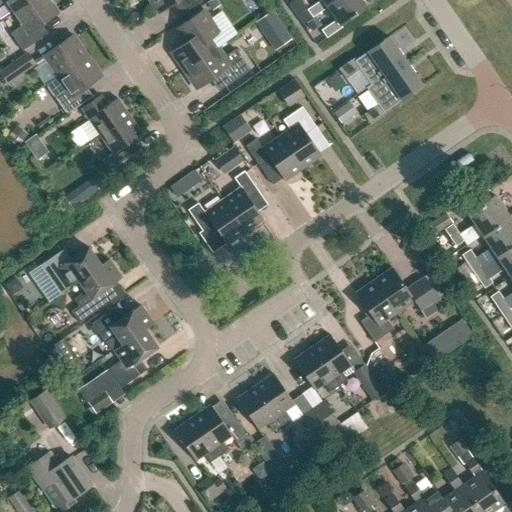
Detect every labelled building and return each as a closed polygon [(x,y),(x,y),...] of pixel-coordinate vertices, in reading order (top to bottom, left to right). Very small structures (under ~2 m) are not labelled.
[(0,0),(0,4),(5,1),(14,13),(32,0),(0,0)] [(11,34),(22,51),(43,37),(36,28),(57,14),(48,0),(32,0),(14,13),(22,26),(11,34)] [(177,1),(181,2),(187,11),(203,0),(149,0),(158,14),(177,1)] [(312,18),(327,8),(325,6),(333,0),(321,0),(322,1),(307,11),(312,18)] [(321,31),(326,39),(342,28),(340,26),(366,8),(360,0),(333,0),(325,6),(327,8),(336,21),(321,31)] [(259,21),(278,49),(295,38),(276,9),(259,21)] [(171,53),(184,71),(218,48),(211,38),(219,33),(204,11),(182,26),(190,37),(189,41),(171,53)] [(314,18),(306,24),(311,32),(320,26),(314,18)] [(43,56),(57,77),(87,56),(73,36),(43,56)] [(366,88),(366,89),(405,62),(388,37),(355,61),(354,59),(338,69),(345,80),(359,70),(370,85),(366,88)] [(184,71),(196,90),(215,77),(218,78),(225,88),(250,71),(235,50),(224,58),(218,48),(184,71)] [(27,54),(0,72),(0,74),(7,85),(35,65),(27,54)] [(46,85),(66,115),(88,100),(81,91),(101,77),(87,56),(57,77),(46,85)] [(405,62),(366,89),(377,105),(363,115),(370,125),(386,115),(384,113),(422,87),(405,62)] [(343,80),(338,72),(328,80),(333,87),(343,80)] [(293,83),(279,92),(289,106),(303,97),(293,83)] [(99,135),(100,137),(129,117),(117,99),(107,106),(100,96),(81,109),(89,121),(79,128),(89,142),(99,135)] [(353,114),(346,104),(339,108),(346,119),(353,114)] [(280,136),(303,169),(321,157),(306,135),(316,128),(302,107),(282,121),(289,130),(280,136)] [(240,116),(223,128),(233,143),(250,131),(240,116)] [(102,160),(109,171),(138,151),(132,142),(141,135),(129,117),(100,137),(112,154),(102,160)] [(18,127),(8,142),(19,149),(28,135),(18,127)] [(270,160),(284,182),(303,169),(280,136),(262,149),(256,139),(245,147),(260,167),(270,160)] [(36,138),(26,144),(37,161),(47,154),(36,138)] [(234,148),(215,161),(224,175),(243,162),(234,148)] [(51,152),(40,160),(46,168),(57,161),(51,152)] [(199,188),(212,179),(203,166),(189,175),(199,188)] [(222,200),(245,233),(263,221),(248,199),(258,192),(244,172),(234,179),(240,188),(222,200)] [(100,192),(99,190),(95,185),(92,180),(83,186),(91,198),(100,192)] [(178,183),(168,189),(175,199),(185,192),(178,183)] [(467,215),(481,236),(508,217),(494,196),(467,215)] [(212,225),(227,246),(245,233),(222,200),(204,213),(198,204),(187,211),(202,232),(212,225)] [(452,222),(445,213),(429,224),(435,233),(452,222)] [(481,236),(495,257),(511,245),(511,222),(508,217),(481,236)] [(444,230),(456,247),(464,242),(453,224),(444,230)] [(511,245),(495,257),(510,278),(511,276),(511,245)] [(100,266),(88,248),(70,260),(64,250),(40,266),(60,295),(78,282),(100,266)] [(462,256),(473,272),(481,267),(470,250),(468,251),(462,256)] [(71,312),(79,323),(107,304),(99,294),(121,279),(108,260),(100,266),(78,282),(85,292),(74,300),(79,307),(71,312)] [(492,283),(481,267),(473,272),(484,289),(491,284),(492,283)] [(373,281),(396,314),(414,302),(420,311),(438,299),(424,278),(406,290),(392,269),(373,281)] [(360,322),(374,343),(393,330),(387,321),(396,314),(373,281),(355,294),(370,315),(360,322)] [(501,314),(509,309),(498,292),(497,293),(490,298),(501,314)] [(113,351),(122,345),(144,330),(145,330),(153,325),(140,306),(118,321),(111,311),(91,324),(110,350),(113,351)] [(501,314),(511,330),(511,312),(509,309),(501,314)] [(424,346),(438,363),(475,333),(462,316),(424,346)] [(107,370),(120,389),(144,373),(136,362),(157,348),(145,330),(144,330),(122,345),(113,351),(121,361),(107,370)] [(311,348),(338,387),(347,381),(342,372),(351,366),(330,335),(311,348)] [(323,385),(329,393),(338,387),(311,348),(293,361),(314,391),(323,385)] [(80,371),(70,358),(61,365),(71,378),(80,371)] [(364,365),(352,373),(372,402),(384,394),(364,365)] [(387,391),(398,384),(386,367),(376,374),(387,391)] [(255,387),(281,426),(290,420),(285,411),(294,405),(273,374),(255,387)] [(267,424),(272,432),(281,426),(255,387),(236,399),(257,430),(267,424)] [(86,401),(95,415),(111,404),(102,390),(86,401)] [(45,392),(31,402),(49,428),(63,418),(45,392)] [(323,402),(312,410),(328,433),(339,425),(323,402)] [(192,418),(219,457),(228,451),(222,442),(231,436),(237,445),(247,438),(232,416),(222,423),(210,406),(192,418)] [(328,433),(312,410),(300,418),(316,441),(328,433)] [(365,426),(357,415),(356,413),(339,425),(328,433),(329,434),(337,446),(339,449),(367,429),(365,426)] [(204,455),(210,463),(219,457),(192,418),(174,431),(195,461),(204,455)] [(474,478),(462,486),(479,511),(494,511),(504,505),(471,457),(460,440),(449,447),(462,466),(464,465),(474,478)] [(91,486),(71,457),(59,465),(50,453),(27,469),(57,511),(60,511),(75,502),(72,499),(91,486)] [(282,464),(270,472),(271,472),(280,485),(294,476),(285,462),(282,464)] [(402,485),(410,479),(412,478),(401,462),(391,469),(402,485)] [(442,499),(450,511),(479,511),(462,486),(451,470),(443,476),(454,491),(442,499)] [(219,481),(212,485),(208,479),(196,487),(208,503),(226,490),(219,481)] [(404,488),(415,504),(416,504),(421,511),(450,511),(442,499),(436,489),(423,498),(412,482),(410,479),(402,485),(404,488)] [(9,499),(17,511),(33,511),(19,492),(9,499)] [(362,511),(370,506),(372,505),(363,492),(353,499),(362,511)] [(421,511),(416,504),(415,504),(404,511),(393,496),(384,501),(391,511),(421,511)]
